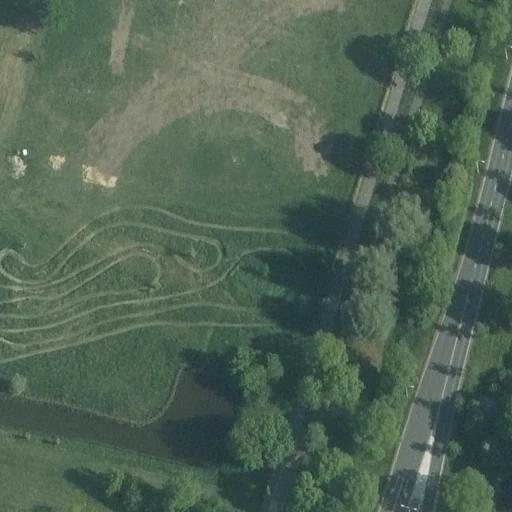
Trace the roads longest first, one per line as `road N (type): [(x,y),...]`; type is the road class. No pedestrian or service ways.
road 1 (tertiary): [(446,373),(511,117)]
road 2 (tertiary): [(446,373),(393,511)]
road 3 (tertiary): [(424,511),(446,373)]
